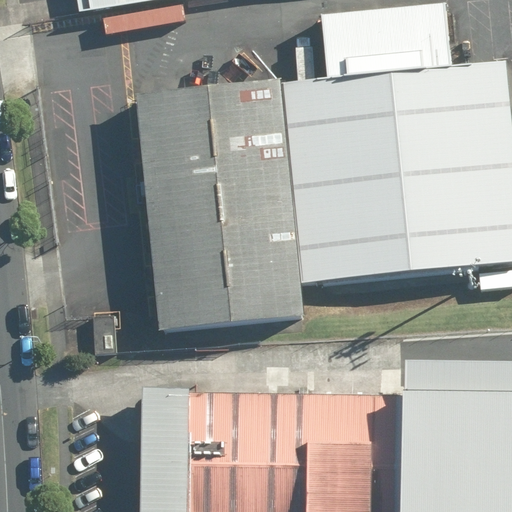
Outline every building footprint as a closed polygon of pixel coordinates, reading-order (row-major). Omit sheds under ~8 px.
[(84,0),(87,16),(188,0),(84,0)] [(321,83),(282,87),(303,291),(511,269),(511,133),(505,64),(453,69),(447,9),(315,23),(321,83)] [(282,87),(137,102),(161,335),(306,320),(303,291),(282,87)] [(119,354),(120,313),(98,312),(97,353),(119,354)] [(188,511),(191,393),(139,391),(136,511),(188,511)] [(191,393),(188,511),(494,511),(497,399),(191,393)]
